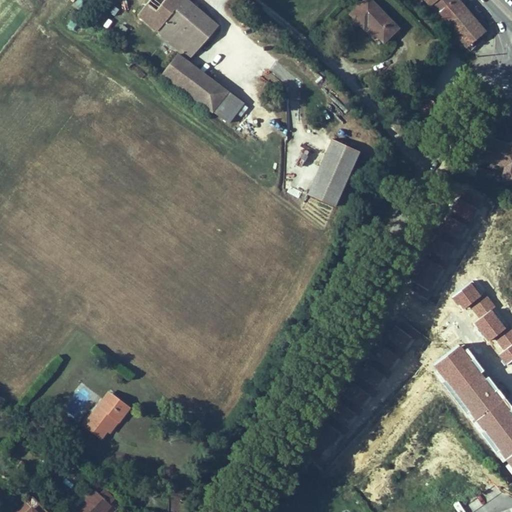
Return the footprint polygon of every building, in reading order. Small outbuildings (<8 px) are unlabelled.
[(77,0),(73,4),(79,12),(93,0),(77,0)] [(155,0),(167,9),(174,0),(155,0)] [(219,0),(174,0),(167,9),(178,18),(175,22),(188,32),(199,41),(205,34),(184,17),(189,11),(209,27),(210,27),(227,6),(219,0)] [(421,0),(431,10),(443,0),(421,0)] [(443,0),(431,10),(434,12),(439,18),(460,0),(443,0)] [(461,0),(460,0),(439,18),(448,27),(469,10),(465,5),(461,0)] [(369,1),(352,17),(367,29),(371,25),(386,41),(397,30),(369,1)] [(469,10),(448,27),(467,47),(486,31),(476,19),(469,10)] [(184,17),(205,34),(209,27),(189,11),(184,17)] [(188,32),(173,52),(220,90),(236,70),(199,41),(188,32)] [(126,87),(131,79),(115,69),(110,77),(126,87)] [(236,70),(220,90),(237,103),(253,83),(236,70)] [(440,79),(429,94),(437,99),(447,85),(440,79)] [(425,97),(420,109),(430,113),(435,102),(425,97)] [(341,120),(315,175),(341,187),(368,133),(341,120)] [(511,128),(494,123),(486,151),(511,159),(511,128)] [(511,409),(459,343),(431,364),(511,466),(511,409)] [(120,372),(109,388),(113,392),(124,375),(120,372)] [(113,392),(109,388),(96,407),(113,419),(119,410),(126,400),(130,404),(142,387),(124,375),(113,392)] [(126,400),(119,410),(124,413),(130,404),(126,400)] [(118,470),(111,475),(122,486),(129,480),(118,470)] [(84,489),(79,494),(92,505),(96,501),(103,508),(114,496),(123,487),(122,486),(111,475),(108,472),(87,493),(84,489)] [(487,483),(482,486),(490,498),(495,495),(487,483)] [(44,489),(26,507),(30,511),(57,511),(62,507),(44,489)]
